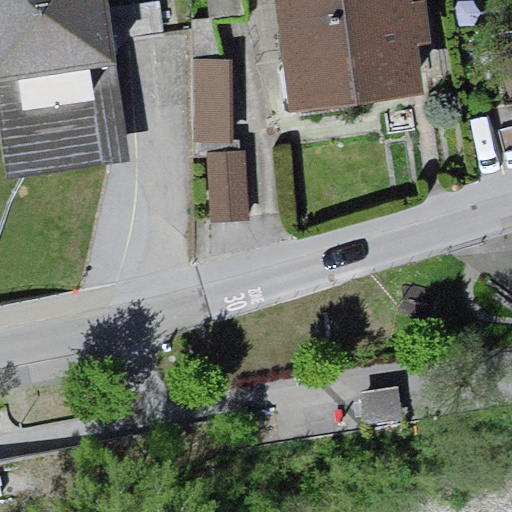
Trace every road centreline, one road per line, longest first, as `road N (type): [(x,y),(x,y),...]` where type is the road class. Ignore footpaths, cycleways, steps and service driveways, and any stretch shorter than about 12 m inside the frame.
road 1 (residential): [(511,205),(133,318)]
road 2 (residential): [(0,346),(133,318)]
